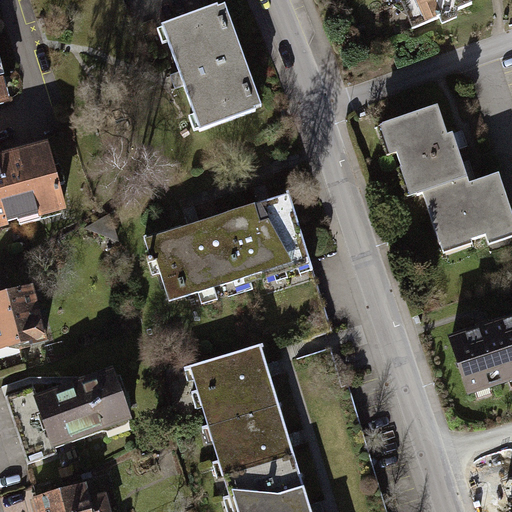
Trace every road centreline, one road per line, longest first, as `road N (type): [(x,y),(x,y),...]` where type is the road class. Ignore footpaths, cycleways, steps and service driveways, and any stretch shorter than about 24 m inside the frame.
road 1 (residential): [(315,108),(447,511)]
road 2 (residential): [(315,108),(511,40)]
